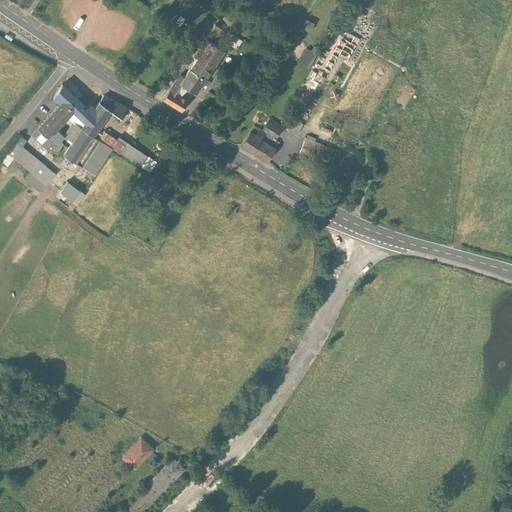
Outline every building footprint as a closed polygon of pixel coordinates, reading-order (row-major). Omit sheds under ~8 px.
[(62,32),(68,21),(62,18),(56,29),(62,32)] [(314,23),(306,19),(302,28),(309,32),(314,23)] [(215,25),(207,37),(215,43),(223,30),(215,25)] [(359,39),(336,27),(291,109),(302,115),(323,77),(326,79),(340,55),(348,59),(359,39)] [(225,45),(236,51),(242,41),(231,34),(225,45)] [(193,56),(196,58),(213,68),(225,49),(215,43),(207,37),(205,36),(193,56)] [(305,47),(297,61),(310,68),(321,49),(314,45),(311,50),(305,47)] [(196,58),(190,68),(207,78),(213,68),(196,58)] [(183,77),(179,83),(188,89),(196,95),(207,78),(190,68),(183,77)] [(183,77),(180,75),(163,100),(181,112),(189,101),(183,97),(188,89),(179,83),(183,77)] [(86,108),(63,84),(51,101),(58,106),(63,101),(74,112),(85,123),(81,128),(95,137),(98,132),(111,112),(100,103),(98,102),(94,108),(90,105),(86,108)] [(104,97),(100,103),(111,112),(120,118),(126,108),(104,97)] [(58,106),(50,113),(61,124),(74,112),(63,101),(58,106)] [(224,114),(211,107),(208,112),(221,119),(224,114)] [(50,113),(30,132),(49,152),(65,138),(56,128),(61,124),(50,113)] [(285,114),(279,124),(284,128),(296,135),(302,125),(285,114)] [(270,119),(263,131),(260,129),(255,136),(261,139),(264,135),(275,141),(284,128),(279,124),(270,119)] [(81,128),(63,154),(82,166),(99,140),(95,137),(81,128)] [(102,135),(98,132),(95,137),(99,140),(113,149),(141,167),(150,172),(157,161),(148,156),(148,157),(119,137),(117,140),(104,131),(102,135)] [(255,136),(250,132),(240,147),(267,164),(277,149),(276,149),(261,139),(255,136)] [(275,141),(264,135),(261,139),(276,149),(279,144),(275,141)] [(26,141),(21,136),(1,161),(7,166),(14,157),(31,171),(25,178),(41,191),(55,173),(22,146),(26,141)] [(335,149),(305,138),(299,156),(329,167),(335,149)] [(99,140),(82,166),(95,175),(113,149),(99,140)] [(350,199),(355,185),(337,179),(333,193),(350,199)] [(77,204),(84,194),(68,181),(60,191),(77,204)] [(154,449),(141,438),(122,459),(134,471),(154,449)] [(148,511),(186,471),(171,458),(123,511),(148,511)] [(215,478),(211,475),(203,484),(206,487),(215,478)]
